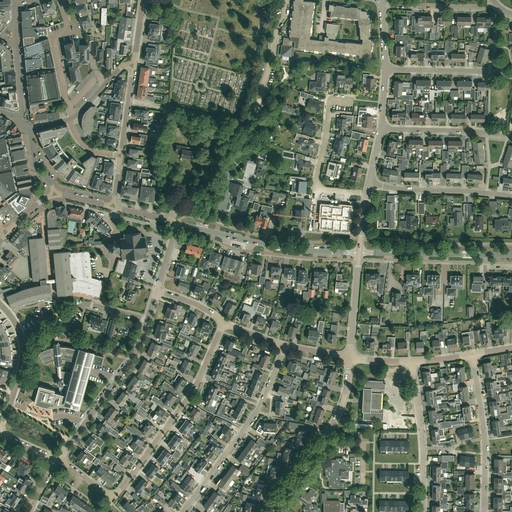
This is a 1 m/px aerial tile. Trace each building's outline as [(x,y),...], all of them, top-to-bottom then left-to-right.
[(0,0),(0,10),(11,10),(11,9),(10,0),(0,0)] [(87,0),(83,0),(84,4),(88,15),(91,27),(95,26),(93,20),(91,14),(95,13),(94,10),(92,3),(91,3),(89,4),(90,8),(88,9),(86,4),(88,3),(87,0)] [(332,24),(326,23),(325,30),(326,30),(326,32),(327,32),(326,37),(320,36),(320,38),(320,39),(320,40),(312,39),(310,39),(310,37),(310,33),(311,31),(314,2),(312,2),(309,1),(303,1),(302,0),(294,0),(294,1),(293,0),(292,8),(294,8),(293,11),(292,10),(289,36),(289,38),(283,37),(282,46),(281,55),(282,55),(293,56),(294,49),(294,48),(297,48),(297,49),(323,52),(323,50),(323,49),(327,49),(327,51),(353,54),(355,54),(359,55),(359,57),(364,58),(363,60),(368,61),(369,58),(370,58),(373,39),(372,39),(369,39),(369,36),(370,36),(370,34),(369,27),(369,20),(369,17),(366,17),(366,14),(366,11),(360,10),(361,8),(333,5),(329,4),(328,10),(329,11),(328,17),(331,18),(332,18),(332,16),(334,16),(344,17),(344,18),(347,18),(358,19),(358,20),(358,23),(358,27),(359,27),(360,35),(359,35),(359,38),(362,39),(362,40),(362,42),(362,43),(362,44),(349,42),(346,41),(346,43),(337,42),(338,40),(335,40),(335,36),(337,36),(337,30),(338,30),(339,26),(338,26),(338,24),(336,24),(336,23),(332,23),(332,24)] [(84,4),(77,6),(75,6),(77,12),(79,12),(80,17),(88,15),(84,4)] [(43,19),(40,5),(39,5),(20,11),(22,27),(35,25),(35,20),(39,19),(39,26),(45,25),(44,19),(43,19)] [(0,16),(6,22),(9,19),(11,19),(11,10),(0,10),(0,16)] [(82,29),(91,27),(88,15),(80,17),(79,18),(82,29)] [(130,40),(133,18),(121,16),(118,38),(124,39),(130,40)] [(162,25),(168,25),(162,16),(161,16),(160,21),(156,21),(156,23),(155,24),(150,23),(150,25),(149,25),(148,30),(158,31),(161,32),(162,28),(162,25)] [(445,24),(445,16),(438,16),(438,25),(435,25),(435,32),(438,33),(438,27),(445,27),(445,24)] [(394,22),(396,22),(396,25),(403,25),(406,25),(407,25),(407,17),(397,17),(397,19),(396,19),(394,19),(394,22)] [(491,25),(491,17),(484,17),(484,28),(490,28),(490,34),(494,34),(494,26),(491,26),(491,25)] [(37,36),(39,36),(46,35),(47,35),(46,27),(45,26),(22,28),(23,37),(37,36)] [(161,36),(161,32),(158,31),(148,30),(148,34),(148,36),(153,37),(154,38),(153,41),(160,42),(161,36)] [(39,41),(39,36),(37,36),(23,37),(24,46),(39,41)] [(27,57),(37,56),(36,55),(50,49),(48,38),(39,41),(24,46),(24,48),(25,56),(26,56),(27,57)] [(126,55),(127,46),(122,45),(122,43),(123,44),(124,39),(118,38),(117,42),(117,44),(117,46),(117,47),(116,50),(120,51),(119,54),(126,55)] [(0,71),(1,71),(14,70),(13,56),(12,50),(2,40),(0,42),(0,71)] [(408,40),(403,40),(402,46),(397,46),(397,53),(395,53),(395,56),(397,56),(405,56),(405,46),(407,46),(408,40)] [(425,51),(428,52),(428,44),(428,41),(425,41),(425,44),(425,49),(418,48),(418,50),(418,60),(425,60),(425,53),(425,51)] [(75,51),(73,43),(64,44),(68,61),(72,60),(72,63),(72,66),(69,66),(73,83),(81,81),(78,65),(80,65),(80,62),(88,62),(88,45),(79,45),(79,51),(75,51)] [(102,61),(103,49),(98,49),(99,44),(93,43),(93,55),(96,55),(96,60),(98,61),(99,61),(101,61),(102,61)] [(418,50),(413,50),(412,48),(411,48),(411,43),(408,43),(408,51),(411,51),(411,52),(411,60),(418,60),(418,50)] [(145,49),(144,53),(155,55),(158,55),(159,51),(160,45),(153,44),(152,47),(151,48),(146,47),(146,49),(145,49)] [(468,52),(469,45),(465,45),(465,50),(458,50),(458,53),(459,53),(458,61),(465,61),(465,52),(468,52)] [(488,56),(490,50),(481,47),(479,53),(488,56)] [(35,68),(54,67),(50,49),(36,55),(37,56),(27,57),(27,59),(25,59),(26,71),(35,68)] [(158,66),(158,62),(155,62),(155,59),(155,58),(155,55),(144,53),(144,58),(145,58),(145,60),(150,61),(150,62),(150,64),(158,66)] [(486,63),(488,56),(479,53),(477,60),(486,63)] [(157,71),(157,68),(156,68),(151,66),(149,66),(149,68),(141,67),(141,69),(140,70),(140,72),(140,73),(148,74),(151,74),(152,70),(157,71)] [(55,71),(54,69),(46,70),(38,71),(38,74),(30,75),(26,75),(28,98),(29,98),(29,104),(61,98),(60,94),(59,90),(58,84),(57,81),(57,80),(56,75),(55,71)] [(0,85),(1,85),(1,87),(2,86),(5,86),(5,85),(16,84),(15,77),(15,72),(14,72),(14,70),(1,71),(0,71),(0,85)] [(329,82),(330,73),(318,72),(317,82),(312,82),(312,90),(324,91),(325,81),(329,82)] [(344,87),(345,76),(345,74),(337,73),(335,86),(344,87)] [(374,89),(374,78),(370,78),(370,75),(363,74),(363,78),(367,78),(366,88),(374,89)] [(351,90),(353,77),(345,76),(344,87),(343,89),(351,90)] [(431,84),(431,80),(427,80),(427,79),(424,78),(424,92),(430,93),(430,100),(434,100),(434,96),(434,90),(430,90),(430,88),(430,84),(431,84)] [(114,93),(122,94),(122,92),(123,92),(123,89),(124,81),(123,81),(123,80),(123,79),(122,79),(121,79),(120,79),(120,80),(120,81),(118,80),(118,84),(115,83),(114,82),(110,86),(112,87),(115,87),(114,90),(109,90),(107,92),(114,93)] [(440,88),(444,89),(444,79),(442,79),(442,80),(437,80),(437,85),(435,85),(435,90),(438,90),(438,92),(440,92),(440,88)] [(470,97),(475,97),(475,91),(475,88),(471,88),(471,85),(472,85),(472,81),(468,81),(468,79),(465,79),(465,93),(469,93),(469,94),(470,94),(470,97)] [(403,86),(403,82),(399,82),(400,81),(395,80),(394,85),(393,85),(393,88),(407,89),(413,89),(413,83),(409,83),(409,86),(407,86),(403,86)] [(488,89),(488,85),(485,85),(485,82),(478,82),(478,89),(481,89),(481,95),(485,95),(485,89),(488,89)] [(0,96),(0,97),(0,104),(7,107),(16,109),(19,107),(18,107),(18,102),(17,102),(16,93),(16,91),(16,85),(5,86),(2,86),(3,92),(8,91),(8,92),(9,92),(10,99),(9,99),(0,96)] [(137,95),(137,97),(145,98),(150,99),(150,101),(154,101),(155,96),(150,96),(147,96),(147,93),(146,92),(138,91),(138,92),(137,92),(137,94),(137,95)] [(306,93),(301,91),(300,94),(304,95),(305,95),(304,101),(308,102),(307,106),(317,109),(319,102),(312,99),(314,95),(306,93)] [(112,99),(109,99),(108,108),(110,108),(120,109),(120,110),(121,110),(121,106),(121,104),(118,103),(118,100),(113,99),(112,99)] [(410,104),(409,112),(409,117),(412,117),(412,120),(419,120),(419,107),(419,106),(415,106),(415,112),(413,112),(413,113),(412,113),(413,104),(412,104),(413,100),(409,100),(409,104),(410,104)] [(38,106),(38,104),(29,105),(30,112),(39,111),(39,112),(44,111),(44,110),(45,110),(44,105),(38,106)] [(95,106),(93,104),(85,113),(83,116),(81,122),(82,126),(84,131),(88,136),(92,129),(95,106)] [(147,122),(147,120),(148,111),(135,110),(135,112),(134,113),(134,115),(134,116),(142,117),(141,121),(147,122)] [(45,113),(44,111),(39,112),(39,113),(37,114),(36,112),(30,113),(32,123),(54,120),(59,118),(58,112),(46,114),(46,112),(45,113)] [(371,121),(372,116),(366,116),(366,111),(359,111),(358,116),(362,116),(361,126),(370,127),(370,121),(371,121)] [(106,122),(110,122),(115,123),(115,120),(119,120),(119,118),(120,119),(120,115),(119,115),(110,113),(107,113),(106,122)] [(352,122),(353,115),(344,115),(343,118),(338,118),(337,127),(344,128),(345,121),(352,122)] [(299,125),(304,126),(303,128),(302,132),(310,135),(311,131),(314,123),(309,122),(310,120),(299,116),(298,122),(297,124),(299,125)] [(3,119),(3,118),(0,117),(0,133),(2,129),(5,130),(7,124),(9,125),(11,122),(8,121),(9,120),(4,118),(4,119),(3,119)] [(132,128),(132,129),(140,130),(144,130),(145,126),(147,127),(147,122),(141,121),(141,123),(133,122),(133,125),(132,125),(132,127),(132,128)] [(99,129),(117,132),(117,130),(118,130),(118,127),(117,127),(117,126),(116,126),(116,123),(115,123),(110,122),(110,125),(109,125),(109,127),(106,127),(106,126),(100,125),(99,129)] [(16,130),(15,128),(17,127),(14,124),(9,129),(7,132),(7,134),(7,136),(5,136),(4,134),(0,135),(0,155),(9,154),(10,161),(10,162),(26,158),(21,133),(19,134),(19,132),(20,132),(19,130),(18,129),(16,130)] [(60,171),(60,172),(65,166),(68,169),(63,175),(64,175),(64,176),(73,182),(73,181),(74,180),(79,182),(79,183),(87,186),(95,164),(97,158),(96,157),(92,155),(91,155),(87,153),(84,151),(81,148),(78,145),(75,142),(73,139),(71,136),(69,132),(68,129),(67,126),(66,124),(40,131),(37,132),(38,136),(40,141),(43,146),(44,149),(46,153),(50,158),(54,163),(52,164),(59,172),(60,171)] [(162,138),(162,134),(163,130),(156,128),(155,133),(155,137),(162,138)] [(365,151),(368,141),(368,140),(363,139),(364,134),(352,131),(350,137),(359,140),(356,153),(360,154),(361,150),(365,151)] [(312,148),(314,144),(313,143),(313,142),(305,139),(306,135),(296,132),(294,138),(299,140),(298,143),(305,145),(303,150),(310,152),(312,148)] [(131,142),(130,142),(145,144),(146,135),(139,134),(139,136),(131,135),(131,139),(130,139),(130,141),(131,142)] [(343,142),(345,142),(349,143),(350,138),(346,137),(339,135),(338,140),(335,139),(333,150),(337,151),(336,154),(340,155),(341,152),(340,152),(343,142)] [(115,146),(115,145),(116,144),(116,142),(116,140),(101,138),(100,142),(107,142),(106,145),(106,147),(110,147),(110,146),(115,146)] [(401,145),(401,142),(396,141),(389,140),(388,147),(395,148),(397,149),(398,144),(401,145)] [(416,147),(416,140),(409,140),(409,142),(406,142),(406,149),(406,159),(409,159),(410,151),(412,151),(412,147),(416,147)] [(436,148),(436,140),(429,140),(429,147),(429,150),(426,150),(426,157),(429,157),(429,151),(432,151),(432,147),(436,148)] [(455,152),(455,148),(456,140),(449,140),(448,151),(445,151),(445,160),(445,161),(452,161),(452,157),(449,156),(449,152),(455,152)] [(191,159),(193,151),(189,150),(189,147),(176,145),(175,151),(181,152),(180,157),(191,159)] [(394,155),(395,148),(388,147),(387,153),(394,155)] [(308,171),(310,162),(304,160),(305,156),(296,153),(295,159),(300,160),(298,168),(301,169),(308,171)] [(0,163),(10,161),(9,154),(0,155),(0,163)] [(391,169),(393,158),(386,156),(385,160),(390,160),(390,162),(388,162),(387,169),(384,168),(383,175),(390,177),(391,169)] [(133,160),(128,159),(128,162),(127,162),(127,165),(127,166),(136,167),(136,163),(141,164),(142,159),(133,158),(133,160)] [(511,167),(511,166),(511,159),(505,158),(503,164),(507,165),(506,168),(511,169),(511,167)] [(113,169),(114,163),(108,162),(108,160),(105,159),(104,167),(113,169)] [(261,172),(263,165),(264,161),(259,160),(258,162),(258,163),(259,164),(255,175),(260,177),(261,172)] [(327,172),(327,173),(327,174),(337,177),(340,166),(343,167),(344,162),(335,160),(334,163),(330,162),(328,170),(327,171),(327,172)] [(0,171),(8,169),(9,168),(8,164),(10,162),(10,161),(0,163),(0,171)] [(13,172),(28,169),(27,161),(13,164),(12,166),(13,171),(13,172)] [(359,180),(362,168),(358,167),(358,163),(351,162),(350,166),(354,167),(351,178),(359,180)] [(402,170),(402,163),(399,163),(399,168),(395,167),(395,170),(391,169),(390,177),(390,178),(394,179),(394,177),(397,178),(397,174),(398,170),(402,170)] [(14,180),(30,177),(28,169),(13,172),(14,180)] [(129,197),(132,179),(133,171),(126,170),(124,186),(122,186),(120,194),(122,196),(129,197)] [(14,180),(13,172),(13,171),(0,173),(0,179),(1,181),(6,189),(7,190),(8,191),(9,191),(15,192),(32,196),(33,193),(30,177),(14,180)] [(104,176),(104,173),(96,172),(95,175),(91,187),(97,189),(100,181),(101,181),(103,177),(102,177),(103,176),(104,176)] [(482,182),(483,175),(475,174),(475,182),(482,182)] [(289,180),(296,181),(295,193),(304,194),(306,177),(290,176),(289,180)] [(511,178),(511,176),(508,176),(508,178),(504,177),(503,184),(510,185),(511,178)] [(146,200),(148,178),(142,177),(140,200),(146,200)] [(105,192),(108,179),(106,178),(104,183),(101,182),(99,189),(100,190),(105,192)] [(153,201),(155,179),(148,178),(146,200),(153,201)] [(136,199),(136,198),(138,188),(133,187),(135,179),(132,179),(129,197),(136,199)] [(4,201),(10,197),(15,192),(9,191),(8,191),(7,190),(6,189),(1,181),(0,180),(0,195),(0,196),(4,201)] [(248,196),(241,194),(243,186),(231,183),(229,190),(232,191),(231,194),(236,196),(233,206),(246,209),(249,199),(253,200),(255,191),(250,190),(248,196)] [(277,201),(280,193),(273,191),(271,200),(277,201)] [(26,207),(32,196),(15,192),(10,197),(26,207)] [(6,222),(8,222),(15,216),(15,215),(4,201),(0,196),(0,195),(0,213),(3,217),(6,222)] [(18,214),(24,208),(26,207),(10,197),(4,201),(15,215),(17,213),(18,214)] [(303,219),(303,215),(304,212),(308,212),(309,199),(299,198),(299,201),(304,202),(303,209),(300,209),(300,210),(295,209),(294,220),(299,220),(300,219),(303,219)] [(395,225),(394,225),(394,209),(396,209),(396,202),(392,202),(386,202),(386,209),(386,220),(388,221),(389,221),(389,228),(394,228),(395,228),(395,225)] [(262,226),(267,206),(262,205),(259,216),(256,215),(254,223),(260,225),(262,226)] [(67,214),(68,211),(66,211),(65,206),(61,207),(61,206),(60,206),(59,206),(58,206),(57,206),(57,207),(56,207),(57,209),(53,210),(55,217),(58,216),(62,215),(63,217),(65,218),(67,218),(67,216),(67,214)] [(81,219),(84,209),(69,206),(68,211),(67,214),(67,216),(81,219)] [(267,227),(270,216),(272,207),(267,206),(262,226),(265,226),(267,227)] [(349,209),(322,207),(320,226),(347,229),(349,209)] [(462,212),(462,207),(453,207),(453,212),(454,212),(454,224),(462,224),(462,212)] [(64,247),(67,229),(58,228),(57,225),(56,222),(56,221),(53,210),(53,209),(50,210),(49,210),(48,211),(47,212),(47,213),(46,215),(47,217),(48,230),(50,229),(51,248),(64,247)] [(90,222),(96,214),(88,212),(86,221),(90,222)] [(477,213),(477,216),(475,216),(475,227),(474,227),(474,230),(475,231),(480,231),(480,229),(483,229),(483,216),(483,213),(477,213)] [(95,227),(95,226),(102,219),(96,214),(90,222),(90,226),(95,227)] [(407,215),(407,222),(401,222),(401,228),(407,228),(415,228),(415,225),(418,225),(418,218),(415,218),(415,215),(407,215)] [(439,224),(439,216),(426,216),(426,224),(439,224)] [(495,229),(508,229),(511,229),(511,222),(508,222),(508,218),(502,218),(502,219),(495,219),(495,221),(495,229)] [(103,227),(102,225),(105,222),(102,219),(95,226),(95,227),(96,226),(100,230),(103,227)] [(104,234),(110,227),(105,222),(102,225),(103,227),(100,230),(104,234)] [(21,230),(19,229),(9,242),(20,250),(21,248),(22,249),(29,240),(29,239),(32,238),(32,233),(27,230),(21,230)] [(146,257),(146,253),(145,235),(144,235),(144,237),(141,237),(141,236),(140,236),(140,233),(141,233),(141,232),(136,233),(136,232),(128,232),(128,233),(123,234),(123,235),(124,234),(125,238),(124,238),(121,239),(120,238),(120,240),(114,241),(114,240),(113,240),(114,244),(108,244),(108,251),(112,250),(112,252),(114,252),(115,254),(121,253),(121,255),(122,255),(122,258),(122,259),(130,258),(131,258),(142,257),(146,257)] [(46,265),(45,258),(44,248),(43,237),(34,238),(32,238),(29,239),(29,240),(22,249),(21,250),(22,251),(19,254),(23,256),(25,253),(32,259),(33,266),(34,273),(34,278),(33,278),(33,280),(40,280),(46,279),(47,279),(47,272),(46,265)] [(199,257),(200,251),(201,250),(199,249),(200,248),(187,244),(185,251),(190,253),(190,254),(199,257)] [(70,253),(70,251),(54,252),(57,295),(72,293),(72,292),(79,292),(100,297),(101,292),(100,292),(103,280),(99,278),(98,280),(91,278),(89,251),(70,253)] [(220,255),(215,253),(215,252),(215,251),(214,251),(213,251),(212,252),(211,252),(208,261),(212,262),(211,266),(214,267),(215,263),(217,264),(220,255)] [(10,271),(13,267),(12,266),(18,259),(9,252),(5,257),(6,257),(3,260),(9,266),(7,268),(10,271)] [(240,281),(242,274),(240,273),(243,262),(224,256),(220,268),(224,269),(222,276),(223,276),(223,279),(228,280),(227,281),(236,284),(237,280),(240,281)] [(131,261),(130,258),(122,259),(122,261),(118,260),(115,271),(122,274),(121,275),(132,278),(136,265),(136,263),(136,261),(135,261),(134,260),(131,261)] [(205,268),(208,260),(202,258),(199,266),(205,268)] [(180,279),(185,279),(186,279),(187,276),(184,275),(185,272),(183,271),(183,269),(185,270),(187,266),(184,265),(176,262),(175,266),(178,267),(176,274),(181,275),(179,278),(180,279)] [(260,274),(262,264),(250,263),(249,269),(251,269),(251,273),(260,274)] [(10,271),(7,268),(5,271),(1,268),(0,266),(0,275),(1,276),(4,279),(7,275),(9,277),(12,280),(15,276),(10,271)] [(279,275),(280,267),(271,266),(271,267),(270,267),(270,269),(271,270),(270,273),(271,273),(270,278),(278,280),(279,275)] [(293,277),(294,269),(285,268),(284,275),(286,276),(285,279),(293,280),(293,277)] [(304,269),(303,270),(299,270),(298,279),(302,279),(305,279),(306,278),(306,271),(305,270),(304,269)] [(320,285),(321,272),(315,271),(313,284),(312,284),(312,287),(314,288),(314,284),(320,284),(320,285)] [(380,278),(380,274),(367,273),(367,282),(371,282),(371,284),(375,284),(376,282),(379,282),(379,293),(382,293),(385,278),(380,278)] [(340,282),(341,274),(336,274),(335,281),(335,288),(338,288),(338,291),(343,292),(344,289),(347,289),(347,282),(340,282)] [(407,280),(407,283),(404,283),(404,288),(408,289),(409,289),(409,286),(413,286),(413,283),(413,274),(411,274),(410,274),(407,274),(407,277),(406,277),(406,280),(407,280)] [(440,283),(440,276),(440,275),(436,275),(432,275),(429,275),(428,275),(428,283),(429,283),(428,288),(425,287),(424,287),(424,288),(424,294),(424,295),(425,295),(425,294),(433,295),(433,294),(433,288),(433,283),(440,283)] [(463,276),(459,276),(459,275),(456,275),(456,276),(452,276),(452,275),(451,275),(451,276),(451,283),(451,284),(452,284),(452,288),(448,288),(447,288),(447,289),(447,295),(448,295),(456,295),(456,289),(457,289),(457,288),(456,288),(456,284),(463,284),(463,283),(463,276)] [(482,288),(485,288),(486,288),(486,282),(485,282),(482,282),(482,276),(473,276),(473,284),(477,284),(477,286),(481,286),(481,284),(482,284),(482,288)] [(185,279),(180,279),(179,281),(178,283),(177,286),(177,287),(183,289),(182,290),(186,292),(188,286),(189,285),(186,284),(186,283),(184,283),(185,279)] [(133,302),(136,292),(133,291),(135,284),(128,282),(126,289),(129,290),(127,296),(126,296),(124,299),(133,302)] [(47,284),(46,284),(46,286),(42,286),(35,288),(28,289),(21,292),(14,294),(10,296),(9,294),(6,296),(13,309),(19,306),(24,304),(25,304),(31,302),(33,301),(38,300),(43,299),(46,299),(51,298),(50,284),(47,284)] [(202,286),(198,285),(197,287),(195,286),(192,293),(200,296),(203,289),(207,291),(208,287),(202,285),(202,286)] [(219,304),(223,297),(215,293),(216,291),(211,288),(210,290),(209,292),(214,295),(212,300),(219,304)] [(405,304),(405,298),(400,298),(400,296),(401,293),(398,293),(399,292),(396,291),(395,292),(393,292),(393,297),(392,296),(392,300),(393,300),(392,304),(400,305),(400,304),(405,304)] [(231,314),(236,305),(230,302),(233,298),(227,296),(223,303),(226,305),(224,310),(231,314)] [(255,311),(258,302),(254,301),(252,305),(253,305),(252,309),(249,308),(248,311),(244,309),(243,312),(242,314),(240,313),(238,318),(241,319),(240,319),(247,322),(249,317),(253,318),(255,311)] [(255,311),(253,318),(253,319),(256,320),(254,324),(262,327),(265,318),(260,317),(262,313),(263,313),(265,307),(258,304),(259,302),(258,302),(255,311)] [(178,314),(181,306),(175,304),(173,309),(167,307),(165,316),(172,318),(173,313),(178,314)] [(442,309),(432,309),(431,319),(441,319),(442,309)] [(276,331),(279,322),(275,321),(277,317),(274,316),(275,312),(272,311),(270,317),(273,318),(269,328),(276,331)] [(193,327),(194,324),(197,316),(191,314),(186,324),(193,327)] [(100,324),(102,319),(102,318),(96,317),(96,316),(92,315),(91,315),(91,316),(90,316),(89,320),(90,320),(89,323),(93,324),(100,326),(99,331),(103,332),(105,326),(100,324)] [(111,340),(113,330),(117,331),(117,332),(118,332),(118,333),(121,334),(121,333),(126,334),(128,327),(119,325),(114,324),(115,322),(110,320),(106,338),(111,340)] [(317,339),(318,332),(322,333),(323,325),(324,321),(319,320),(317,331),(309,330),(308,338),(317,339)] [(163,332),(169,334),(170,331),(168,330),(169,326),(167,326),(168,323),(163,322),(162,325),(158,323),(156,330),(163,332)] [(208,333),(211,325),(204,322),(202,326),(201,325),(198,331),(203,333),(204,331),(208,333)] [(299,332),(301,324),(295,322),(294,327),(290,326),(287,335),(294,337),(296,331),(299,332)] [(337,334),(338,325),(332,324),(331,330),(327,329),(326,333),(328,334),(328,341),(335,342),(336,334),(337,334)] [(496,337),(499,337),(499,338),(503,337),(503,336),(502,327),(494,328),(494,327),(491,327),(491,332),(495,332),(496,337)] [(473,331),(474,339),(480,338),(481,339),(481,343),(488,342),(487,338),(487,333),(491,332),(490,328),(483,329),(484,333),(480,333),(479,330),(473,331)] [(167,336),(169,336),(171,337),(172,335),(169,334),(163,332),(156,330),(154,336),(161,338),(160,341),(166,344),(167,341),(165,340),(167,336)] [(379,332),(372,331),(372,339),(371,339),(367,339),(366,347),(367,347),(367,348),(370,349),(370,347),(374,348),(375,340),(379,340),(379,332)] [(420,341),(416,342),(417,351),(424,351),(423,342),(427,341),(427,334),(427,331),(420,331),(421,335),(420,335),(420,341)] [(473,331),(468,332),(462,333),(463,336),(462,336),(464,346),(470,345),(470,340),(474,339),(473,331)] [(439,340),(443,339),(443,333),(439,334),(436,334),(436,340),(433,340),(434,350),(441,349),(439,340)] [(447,339),(446,333),(443,333),(443,339),(444,346),(448,345),(448,348),(458,347),(457,338),(447,339)] [(395,347),(395,337),(387,337),(387,343),(382,343),(382,351),(390,351),(391,347),(395,347)] [(227,339),(224,347),(229,349),(228,352),(234,354),(233,356),(243,360),(245,354),(231,348),(234,342),(227,339)] [(189,341),(187,347),(189,348),(197,351),(198,349),(199,350),(200,346),(199,346),(189,341)] [(162,350),(163,347),(162,346),(160,345),(159,345),(152,342),(149,348),(157,351),(160,352),(161,349),(162,350)] [(399,351),(407,351),(407,342),(398,342),(399,351)] [(94,354),(95,353),(77,348),(77,349),(72,348),(70,347),(69,347),(67,346),(66,346),(64,346),(63,346),(59,346),(59,347),(55,347),(54,347),(50,347),(46,348),(43,350),(40,351),(37,353),(44,363),(45,363),(47,362),(48,361),(50,361),(51,360),(53,360),(54,363),(57,363),(59,394),(53,392),(54,390),(38,386),(37,389),(26,385),(23,394),(35,397),(34,401),(50,405),(51,402),(70,407),(79,410),(92,362),(101,365),(103,356),(94,354)] [(194,357),(197,351),(189,348),(187,347),(184,352),(194,357)] [(154,357),(157,351),(149,348),(147,354),(154,357)] [(10,359),(10,352),(0,351),(0,361),(4,362),(4,358),(10,359)] [(253,356),(268,362),(270,356),(270,354),(264,352),(263,353),(262,355),(259,354),(258,355),(254,354),(253,356)] [(236,357),(228,354),(226,357),(221,354),(218,360),(224,363),(225,363),(228,364),(231,366),(232,363),(229,362),(230,359),(234,360),(236,357)] [(265,368),(268,362),(253,356),(253,359),(256,360),(260,362),(258,365),(265,368)] [(147,368),(150,363),(144,359),(141,365),(147,368)] [(190,368),(192,363),(184,359),(182,365),(190,368)] [(222,368),(224,363),(218,360),(216,365),(222,368)] [(296,363),(290,360),(288,365),(288,364),(287,367),(287,368),(298,373),(300,369),(306,371),(308,366),(297,361),(296,363)] [(0,374),(7,377),(8,374),(7,374),(8,371),(2,369),(3,366),(0,364),(0,374)] [(315,372),(317,366),(311,364),(309,370),(315,372)] [(147,368),(141,365),(137,371),(144,374),(145,371),(151,374),(152,371),(147,368)] [(187,374),(190,368),(182,365),(180,370),(187,374)] [(220,374),(222,368),(216,365),(213,371),(220,374)] [(493,375),(495,375),(495,371),(497,371),(496,368),(497,368),(485,369),(486,376),(493,375)] [(335,378),(337,371),(330,369),(329,372),(324,370),(323,374),(327,376),(335,378)] [(262,374),(253,370),(252,374),(248,372),(247,375),(260,380),(262,374)] [(220,374),(213,371),(211,376),(217,379),(219,376),(222,377),(223,375),(220,374)] [(454,385),(459,384),(459,381),(466,380),(465,373),(458,374),(454,374),(455,378),(453,379),(454,385)] [(293,381),(294,379),(291,377),(284,374),(282,380),(289,383),(290,380),(293,381)] [(333,384),(335,378),(327,376),(323,374),(321,381),(325,382),(333,384)] [(258,385),(260,380),(247,375),(246,377),(252,380),(251,383),(258,385)] [(139,388),(141,385),(138,382),(140,380),(134,376),(130,381),(138,387),(139,388)] [(187,382),(186,381),(179,377),(176,382),(172,379),(172,380),(183,387),(185,384),(186,384),(187,382)] [(425,385),(432,384),(432,380),(434,380),(433,377),(424,378),(425,385)] [(180,391),(183,387),(172,380),(170,383),(173,384),(172,386),(180,391)] [(384,389),(385,381),(365,380),(362,419),(382,420),(383,408),(380,408),(381,389),(384,389)] [(136,397),(138,394),(135,392),(138,387),(130,381),(126,386),(130,389),(128,391),(131,394),(136,397)] [(495,388),(500,387),(500,384),(497,384),(496,381),(494,381),(487,382),(487,383),(486,383),(486,387),(487,386),(488,389),(495,388)] [(256,391),(258,385),(251,383),(249,388),(247,387),(256,391)] [(329,397),(331,391),(323,388),(324,385),(317,383),(316,386),(319,387),(318,390),(323,392),(321,395),(329,397)] [(175,392),(168,387),(163,384),(161,387),(169,392),(168,394),(165,392),(163,395),(172,402),(176,397),(173,395),(175,392)] [(459,384),(454,385),(453,385),(453,390),(460,390),(460,394),(468,393),(467,386),(459,387),(459,384)] [(215,394),(218,388),(211,385),(209,391),(215,394)] [(279,386),(279,387),(278,386),(277,387),(276,389),(277,390),(277,392),(284,395),(285,394),(289,394),(290,393),(291,390),(279,386)] [(253,396),(256,391),(247,387),(244,393),(253,396)] [(489,396),(496,394),(495,391),(501,390),(500,387),(495,388),(488,389),(489,396)] [(123,391),(119,397),(125,401),(129,395),(130,396),(131,394),(128,391),(126,393),(123,391)] [(213,399),(215,394),(209,391),(206,397),(213,399)] [(460,394),(460,393),(457,394),(458,398),(454,398),(455,404),(456,404),(462,403),(461,400),(469,399),(468,393),(460,394)] [(310,399),(309,401),(317,404),(318,401),(324,403),(326,404),(329,397),(321,395),(318,394),(316,397),(317,397),(315,400),(310,399)] [(172,402),(163,395),(160,398),(161,399),(161,400),(154,395),(152,398),(164,407),(166,404),(169,407),(172,402)] [(441,395),(436,396),(427,398),(428,404),(435,403),(438,403),(437,399),(439,399),(442,399),(441,395)] [(121,406),(125,401),(119,397),(115,402),(121,406)] [(214,412),(216,409),(215,409),(216,407),(210,405),(213,399),(206,397),(204,402),(207,403),(205,408),(209,410),(209,411),(212,413),(213,411),(214,412)] [(160,404),(152,398),(150,401),(154,403),(150,408),(152,409),(162,417),(165,412),(162,409),(158,406),(160,404)] [(232,402),(235,404),(238,405),(244,408),(247,403),(238,398),(236,401),(233,399),(232,402)] [(497,404),(497,400),(489,401),(491,408),(500,407),(499,404),(497,404)] [(462,406),(462,403),(456,404),(457,410),(463,409),(463,413),(471,412),(470,405),(462,406)] [(230,421),(231,418),(223,414),(225,409),(223,408),(224,405),(221,412),(219,416),(230,421)] [(241,414),(244,408),(238,405),(235,410),(241,414)] [(113,416),(117,411),(111,407),(107,412),(113,416)] [(285,415),(285,410),(282,410),(283,407),(275,407),(275,413),(282,414),(282,415),(285,415)] [(322,416),(324,410),(317,407),(315,414),(322,416)] [(141,409),(139,408),(138,410),(147,417),(148,414),(141,408),(141,409)] [(194,408),(192,410),(191,410),(189,412),(190,413),(193,416),(191,418),(194,420),(198,414),(203,418),(207,412),(202,410),(200,412),(194,408)] [(158,421),(162,417),(152,409),(150,412),(153,414),(152,416),(158,421)] [(238,419),(241,414),(235,410),(231,409),(228,414),(238,419)] [(145,419),(147,417),(138,410),(136,413),(145,419)] [(111,427),(113,424),(110,421),(113,416),(107,412),(103,417),(106,419),(104,422),(110,426),(111,427)] [(472,419),(471,412),(463,413),(459,414),(459,418),(457,418),(458,420),(451,421),(452,424),(452,425),(453,425),(454,425),(456,424),(458,424),(465,423),(464,420),(472,419)] [(315,414),(311,413),(309,420),(306,419),(305,422),(313,425),(314,421),(320,423),(322,416),(315,414)] [(431,424),(438,423),(437,419),(443,418),(442,415),(430,417),(430,420),(429,420),(429,423),(431,423),(431,424)] [(191,429),(189,428),(192,424),(186,419),(182,424),(193,432),(194,430),(192,428),(191,429)] [(493,425),(493,428),(501,427),(504,426),(503,420),(496,420),(492,421),(492,422),(491,422),(492,425),(493,425)] [(151,431),(154,426),(148,421),(144,426),(151,431)] [(269,431),(269,423),(263,422),(263,425),(259,425),(256,431),(260,434),(263,431),(269,431)] [(299,430),(300,427),(297,426),(298,423),(289,422),(288,428),(290,428),(289,431),(294,432),(294,429),(298,430),(296,436),(305,438),(306,432),(299,430)] [(104,437),(109,430),(100,423),(96,428),(101,432),(99,434),(104,437)] [(147,436),(151,431),(144,426),(141,424),(140,426),(143,428),(141,431),(140,431),(143,433),(147,436)] [(193,432),(182,424),(178,430),(185,434),(187,430),(189,432),(189,433),(191,434),(193,432)] [(215,426),(212,424),(209,427),(212,429),(213,428),(216,430),(212,435),(218,439),(219,437),(223,440),(227,435),(215,426)] [(215,426),(227,435),(230,430),(226,426),(225,425),(223,428),(219,426),(216,424),(215,426)] [(444,435),(443,428),(452,427),(452,425),(452,424),(441,425),(442,428),(431,430),(432,437),(445,435),(444,435)] [(115,434),(117,432),(111,427),(110,426),(108,429),(115,434)] [(467,438),(474,436),(472,426),(465,428),(467,438)] [(503,436),(502,433),(501,433),(501,430),(506,429),(506,426),(504,426),(501,427),(493,428),(494,430),(492,431),(493,434),(494,434),(497,434),(497,437),(503,436)] [(460,440),(467,438),(465,428),(458,430),(460,440)] [(180,444),(178,443),(181,439),(175,434),(171,439),(182,447),(183,445),(181,443),(180,444)] [(441,442),(440,438),(445,438),(445,435),(432,437),(433,443),(439,442),(439,446),(444,445),(454,443),(453,439),(451,439),(451,440),(441,442)] [(91,447),(94,442),(100,446),(104,441),(98,437),(96,440),(90,436),(84,443),(88,446),(86,449),(90,452),(93,448),(91,447)] [(130,439),(140,446),(144,441),(139,438),(137,436),(135,439),(132,437),(130,439)] [(303,444),(305,438),(296,436),(295,439),(292,438),(292,441),(303,444)] [(264,443),(269,447),(270,445),(275,439),(274,439),(272,437),(270,440),(267,438),(264,443)] [(136,451),(140,446),(130,439),(128,442),(130,443),(131,444),(130,446),(136,451)] [(182,447),(171,439),(167,444),(174,449),(176,445),(178,447),(178,448),(180,449),(182,447)] [(259,448),(261,445),(256,442),(251,439),(248,444),(254,449),(256,446),(259,448)] [(218,447),(210,441),(207,445),(206,445),(206,446),(214,452),(218,447)] [(210,457),(214,452),(206,446),(206,445),(204,443),(202,445),(203,446),(202,447),(207,450),(205,453),(210,457)] [(252,451),(261,457),(263,455),(254,449),(248,444),(244,449),(250,454),(252,451)] [(5,451),(0,448),(0,460),(0,461),(3,458),(3,457),(4,456),(4,455),(5,455),(5,454),(5,453),(9,453),(13,456),(15,453),(7,447),(5,451)] [(291,456),(293,450),(285,448),(283,454),(291,456)] [(123,451),(121,449),(118,453),(129,461),(133,456),(125,450),(123,451)] [(169,459),(167,458),(170,454),(164,449),(160,454),(171,462),(172,460),(170,458),(169,459)] [(247,458),(250,454),(244,449),(240,454),(247,458)] [(85,457),(91,461),(94,457),(89,452),(87,455),(83,452),(82,451),(76,458),(82,462),(85,457)] [(291,456),(283,454),(278,452),(277,457),(279,457),(279,459),(290,462),(291,456)] [(126,466),(129,461),(118,453),(116,456),(118,458),(117,460),(126,466)] [(171,462),(160,454),(156,460),(163,464),(166,460),(167,462),(167,463),(169,464),(171,462)] [(247,458),(240,454),(237,459),(243,463),(245,461),(249,464),(251,462),(247,458)] [(467,466),(468,457),(461,456),(460,465),(467,466)] [(18,461),(12,457),(8,464),(13,468),(12,468),(23,476),(25,473),(27,474),(29,470),(28,469),(29,467),(19,460),(18,461)] [(343,462),(343,458),(335,457),(335,459),(328,459),(328,469),(325,469),(325,477),(327,477),(327,480),(329,480),(328,487),(345,487),(345,481),(340,481),(340,477),(348,477),(348,470),(352,470),(353,462),(343,462)] [(474,467),(475,457),(468,457),(467,466),(474,467)] [(199,472),(203,467),(194,461),(195,460),(193,458),(191,460),(194,462),(192,463),(196,466),(194,468),(199,472)] [(207,462),(202,458),(199,461),(196,458),(195,460),(194,461),(203,467),(207,462)] [(278,463),(264,460),(263,462),(264,463),(272,465),(271,469),(267,468),(267,470),(270,471),(278,473),(280,467),(278,467),(278,463)] [(95,473),(100,476),(108,465),(106,464),(105,464),(103,462),(99,467),(95,473)] [(179,468),(181,470),(186,473),(188,470),(182,466),(178,463),(172,471),(175,473),(176,471),(179,468)] [(447,469),(447,463),(440,463),(440,466),(433,466),(433,473),(441,473),(441,469),(447,469)] [(160,477),(161,476),(155,472),(158,468),(153,464),(149,469),(160,477)] [(111,467),(108,465),(100,476),(105,480),(110,474),(112,472),(109,470),(111,467)] [(235,474),(239,470),(232,465),(229,470),(235,474)] [(503,465),(495,465),(495,472),(498,472),(503,472),(503,475),(511,475),(511,472),(506,472),(506,465),(503,465)] [(160,477),(149,469),(145,474),(151,478),(154,474),(159,478),(160,477)] [(225,475),(232,479),(235,474),(229,470),(225,475)] [(277,480),(278,473),(270,471),(267,470),(266,474),(265,477),(277,480)] [(12,480),(13,477),(3,471),(2,473),(5,475),(12,480)] [(110,474),(105,480),(111,484),(115,478),(117,479),(119,475),(115,472),(114,473),(112,471),(112,472),(110,474)] [(440,482),(446,483),(450,483),(450,480),(446,480),(446,477),(444,477),(444,473),(441,473),(433,473),(433,479),(441,479),(440,482)] [(194,479),(188,475),(186,478),(183,476),(181,479),(190,485),(194,479)] [(228,484),(232,479),(225,475),(221,479),(228,484)] [(31,480),(25,476),(23,479),(19,477),(17,480),(27,486),(31,480)] [(190,485),(181,479),(178,476),(176,479),(181,483),(181,482),(183,483),(180,486),(186,491),(190,485)] [(25,492),(26,490),(25,489),(27,486),(17,480),(13,477),(12,480),(16,482),(16,483),(19,485),(17,488),(23,492),(24,492),(25,492)] [(149,492),(150,491),(144,487),(147,483),(142,478),(138,484),(149,492)] [(226,495),(228,492),(224,489),(228,484),(221,479),(218,484),(221,487),(219,490),(226,495)] [(446,488),(446,483),(440,482),(440,485),(433,485),(433,492),(444,492),(444,488),(446,488)] [(265,491),(267,485),(258,483),(257,489),(265,491)] [(53,503),(56,499),(58,495),(63,488),(60,487),(60,484),(55,485),(56,488),(53,491),(55,493),(52,497),(50,496),(48,499),(45,504),(51,507),(53,503)] [(149,492),(138,484),(134,489),(140,493),(141,494),(144,490),(148,493),(149,492)] [(511,494),(511,491),(506,491),(506,489),(505,489),(505,484),(494,484),(494,491),(503,491),(503,494),(504,494),(511,494)] [(68,497),(66,495),(68,492),(63,488),(58,495),(56,499),(58,500),(61,496),(63,498),(61,502),(63,504),(64,502),(68,497)] [(264,498),(265,491),(257,489),(256,493),(253,492),(252,495),(264,498)] [(311,498),(315,493),(310,489),(307,493),(304,491),(298,499),(305,503),(304,511),(317,511),(317,504),(311,504),(311,498)] [(226,495),(219,490),(217,493),(214,491),(211,496),(217,501),(219,498),(222,500),(225,497),(224,497),(226,495)] [(9,495),(4,491),(3,494),(17,503),(20,498),(17,496),(17,495),(15,494),(15,495),(14,495),(13,496),(10,494),(9,495)] [(174,495),(169,491),(167,494),(178,502),(182,496),(176,492),(174,495)] [(440,499),(440,502),(447,502),(447,497),(444,497),(444,492),(433,492),(433,499),(440,499)] [(14,507),(17,503),(3,494),(2,495),(7,498),(6,501),(9,503),(8,503),(9,504),(9,505),(11,506),(11,505),(14,507)] [(174,507),(178,502),(167,494),(165,497),(170,500),(168,503),(174,507)] [(361,499),(361,497),(356,497),(356,494),(350,494),(350,499),(348,499),(348,504),(345,504),(345,510),(349,510),(349,507),(358,507),(358,505),(368,505),(368,498),(364,498),(364,499),(361,499)] [(72,508),(78,499),(73,495),(70,499),(68,497),(64,502),(67,504),(69,501),(71,503),(69,506),(72,508)] [(214,506),(217,501),(211,496),(207,501),(214,506)] [(77,511),(83,502),(78,499),(72,508),(77,511)] [(134,508),(137,504),(136,503),(137,501),(136,500),(135,500),(133,502),(135,504),(132,506),(131,505),(127,510),(128,511),(134,511),(136,510),(134,508)] [(339,511),(340,503),(331,502),(331,500),(323,500),(323,503),(323,504),(323,507),(323,511),(339,511)] [(122,506),(127,510),(131,505),(132,506),(135,504),(133,502),(132,502),(130,504),(127,501),(122,506)] [(217,508),(214,506),(207,501),(203,506),(208,509),(210,510),(212,508),(213,508),(213,509),(215,511),(217,508)] [(83,511),(88,505),(83,502),(77,511),(83,511)] [(148,511),(149,511),(147,509),(152,504),(150,502),(145,507),(144,507),(148,511)] [(253,510),(255,504),(247,502),(245,508),(253,510)] [(447,508),(447,502),(440,502),(440,505),(432,505),(432,511),(440,511),(440,508),(447,508)]
